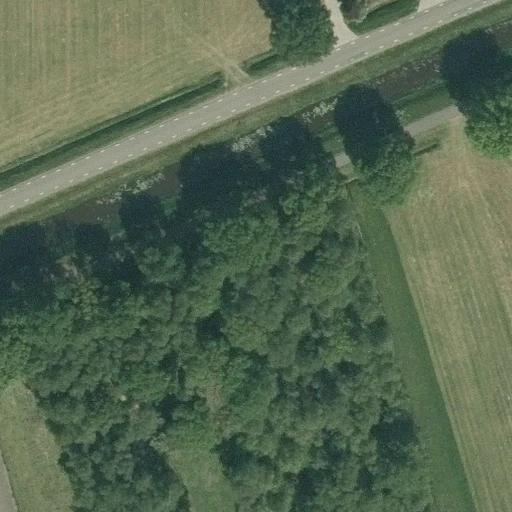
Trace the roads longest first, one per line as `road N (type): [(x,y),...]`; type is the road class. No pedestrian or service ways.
road 1 (unclassified): [(0,306),(511,85)]
road 2 (unclassified): [(0,203),(469,0)]
